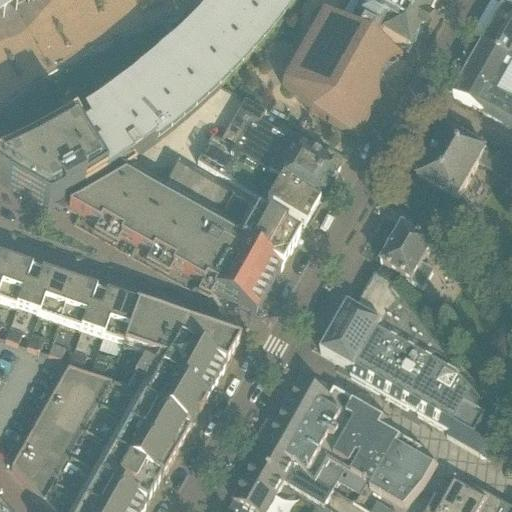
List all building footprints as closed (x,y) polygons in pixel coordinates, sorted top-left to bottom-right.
[(0,0),(0,233),(3,232),(20,225),(47,213),(57,207),(59,206),(70,201),(82,194),(84,193),(103,181),(119,172),(131,163),(142,156),(157,144),(170,134),(181,125),(195,113),(216,94),(219,92),(224,86),(235,74),(241,68),(250,59),(263,44),(273,32),(282,20),(296,0),(0,0)] [(321,15),(281,87),(310,116),(357,143),(375,110),(379,104),(378,100),(366,94),(388,55),(389,54),(376,46),(380,39),(405,53),(404,53),(406,54),(407,55),(408,52),(419,33),(421,34),(422,33),(425,26),(425,27),(426,25),(424,24),(435,5),(437,3),(434,1),(434,2),(430,0),(366,0),(353,24),(349,31),(321,15)] [(511,12),(504,9),(483,47),(507,60),(511,62),(511,12)] [(498,77),(507,60),(483,47),(473,63),(498,77)] [(464,79),(453,99),(475,112),(476,112),(483,116),(511,132),(511,62),(507,60),(498,77),(488,93),(464,79)] [(488,93),(498,77),(473,63),(464,79),(488,93)] [(243,104),(218,147),(318,207),(337,176),(339,173),(259,125),(264,115),(243,104)] [(496,159),(446,130),(417,181),(434,191),(457,204),(479,165),(511,185),(511,163),(499,155),(496,159)] [(318,207),(218,147),(210,142),(195,166),(266,209),(304,231),(318,207)] [(65,203),(57,207),(58,208),(66,212),(77,219),(97,230),(119,243),(149,260),(172,273),(196,286),(201,289),(212,296),(213,296),(223,302),(254,319),(298,242),(176,168),(157,201),(123,182),(113,187),(100,195),(95,186),(87,191),(82,194),(80,195),(72,199),(65,203)] [(455,259),(482,230),(478,227),(464,213),(441,237),(437,241),(455,259)] [(403,231),(381,269),(398,279),(412,286),(423,292),(432,277),(421,270),(430,254),(451,266),(455,259),(437,241),(441,237),(421,225),(413,237),(403,231)] [(0,288),(0,308),(15,314),(29,274),(8,266),(0,288)] [(29,274),(15,314),(37,321),(51,281),(29,274)] [(451,366),(388,286),(375,279),(355,313),(348,309),(320,357),(353,376),(350,381),(448,437),(446,440),(496,469),(511,454),(511,430),(454,364),(451,366)] [(51,281),(37,321),(58,328),(73,289),(51,281)] [(58,328),(80,337),(94,296),(73,289),(58,328)] [(94,296),(80,337),(101,344),(102,343),(115,304),(94,296)] [(102,343),(123,351),(137,312),(115,304),(102,343)] [(123,351),(123,352),(144,359),(158,319),(137,312),(123,351)] [(11,473),(10,473),(44,511),(144,511),(238,348),(158,319),(144,359),(145,360),(142,366),(133,382),(132,382),(126,394),(67,374),(11,473)] [(4,345),(17,350),(21,337),(9,332),(4,345)] [(38,357),(43,344),(30,340),(26,353),(38,357)] [(47,360),(60,365),(64,352),(52,347),(47,360)] [(69,368),(81,372),(86,360),(73,355),(69,368)] [(90,375),(103,380),(107,367),(95,363),(90,375)] [(279,422),(278,425),(323,449),(335,427),(316,415),(320,408),(329,391),(307,379),(304,385),(301,383),(279,422)] [(320,408),(316,415),(335,427),(349,402),(334,394),(330,392),(329,391),(320,408)] [(323,449),(307,478),(315,487),(316,485),(326,491),(332,495),(338,486),(341,481),(345,474),(349,476),(352,478),(361,460),(362,459),(357,456),(350,469),(335,460),(362,410),(354,405),(349,402),(335,427),(323,449)] [(362,410),(335,460),(350,469),(357,456),(362,459),(379,429),(383,422),(362,410)] [(278,425),(264,450),(294,466),(295,466),(297,468),(307,478),(323,449),(278,425)] [(361,460),(352,478),(367,486),(368,487),(371,489),(393,453),(400,441),(383,431),(379,429),(362,459),(361,460)] [(233,504),(233,505),(246,511),(268,511),(282,489),(284,486),(324,510),(331,498),(332,495),(326,491),(316,485),(315,487),(307,478),(297,468),(295,466),(294,466),(264,450),(246,482),(243,487),(233,504)] [(371,489),(370,491),(404,511),(412,502),(420,492),(422,489),(434,470),(418,461),(415,466),(393,453),(371,489)] [(435,500),(428,511),(493,511),(484,506),(482,504),(455,489),(449,499),(445,506),(435,500)]
